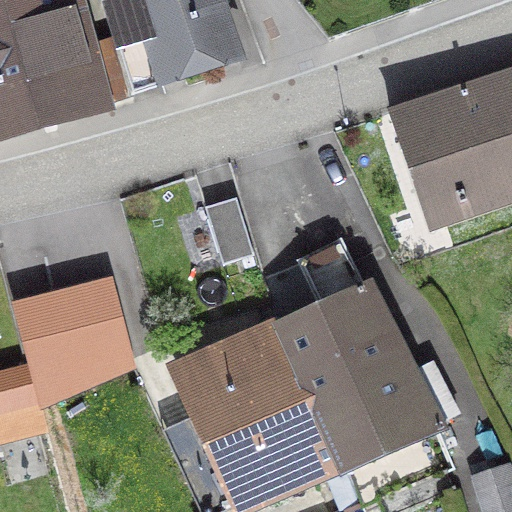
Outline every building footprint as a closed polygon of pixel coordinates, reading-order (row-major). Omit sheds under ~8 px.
[(0,0),(0,139),(107,108),(77,0),(0,0)] [(238,59),(218,0),(122,0),(105,5),(132,95),(238,59)] [(511,201),(511,70),(389,111),(429,230),(511,201)] [(222,265),(253,255),(236,198),(205,208),(222,265)] [(300,364),(345,466),(436,426),(341,243),(300,264),(322,311),(296,323),(300,364)] [(300,364),(296,323),(177,373),(240,511),(242,511),(345,466),(300,364)] [(0,410),(33,402),(24,369),(0,375),(0,410)] [(511,511),(511,482),(507,467),(473,478),(484,511),(511,511)]
